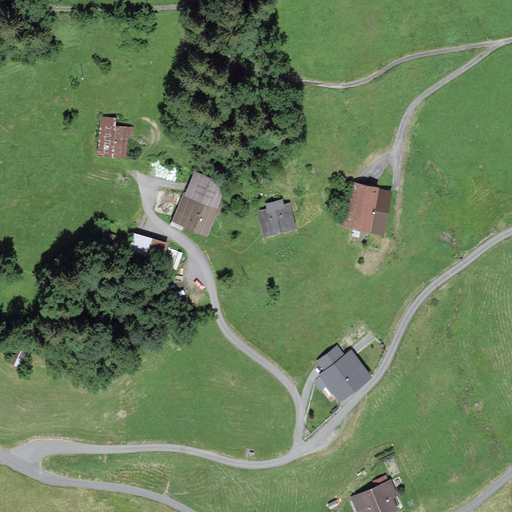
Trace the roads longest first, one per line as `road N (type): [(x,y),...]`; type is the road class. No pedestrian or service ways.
road 1 (residential): [(19,468),(28,454),(58,446),(172,448),(262,465),(296,454),(373,381),(423,295),(511,231)]
road 2 (unclassified): [(186,511),(149,494),(19,468)]
